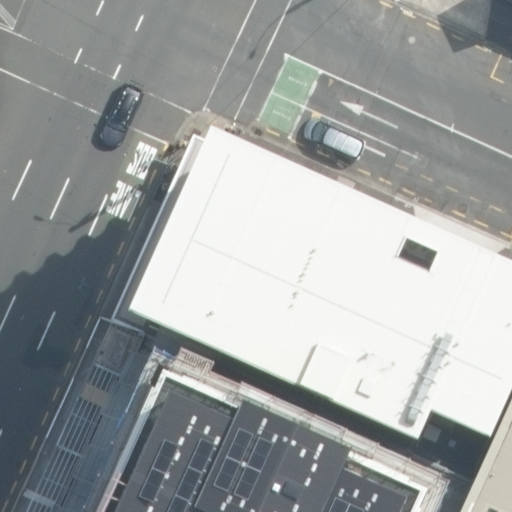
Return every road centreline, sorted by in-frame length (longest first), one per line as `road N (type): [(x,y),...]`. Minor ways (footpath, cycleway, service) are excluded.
road 1 (tertiary): [(179,0),(511,152)]
road 2 (primary): [(129,0),(0,290)]
